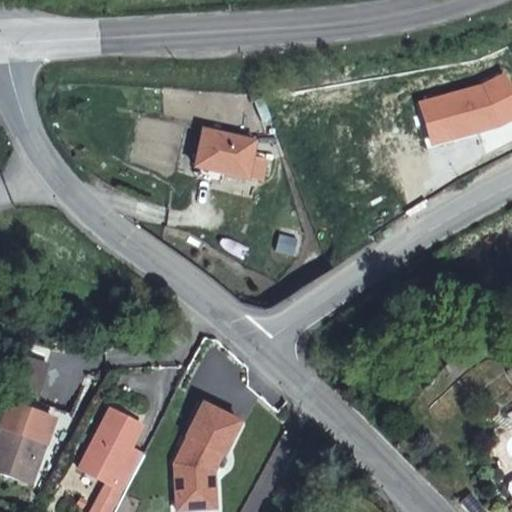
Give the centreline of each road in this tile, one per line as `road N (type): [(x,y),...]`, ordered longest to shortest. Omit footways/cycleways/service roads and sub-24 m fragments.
road 1 (secondary): [(35,45),(341,28),(477,0)]
road 2 (residential): [(0,65),(67,197),(272,338)]
road 3 (residential): [(272,338),(511,189)]
road 4 (residential): [(272,338),(337,396),(428,511)]
